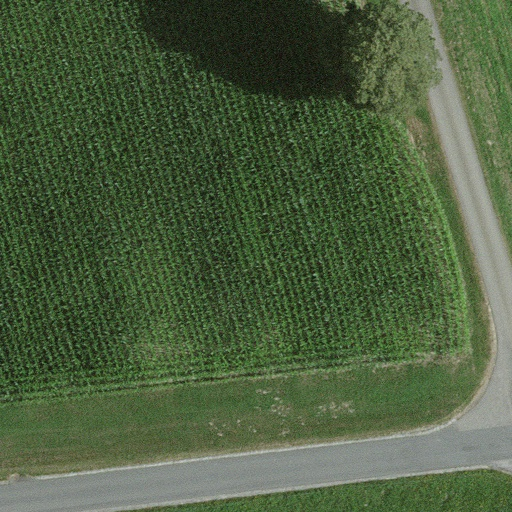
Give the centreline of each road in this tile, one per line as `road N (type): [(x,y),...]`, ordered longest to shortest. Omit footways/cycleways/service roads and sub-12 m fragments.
road 1 (unclassified): [(0,504),(511,442)]
road 2 (track): [(417,0),(511,322)]
